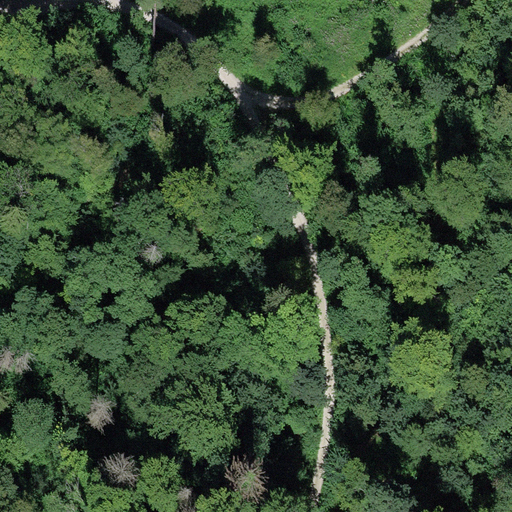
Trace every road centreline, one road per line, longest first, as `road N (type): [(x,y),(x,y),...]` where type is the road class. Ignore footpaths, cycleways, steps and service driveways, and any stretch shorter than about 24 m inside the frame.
road 1 (track): [(257,116),(196,61),(138,25),(0,1)]
road 2 (track): [(312,511),(325,432),(312,269)]
road 3 (track): [(257,116),(332,99),(400,56),(460,0)]
road 4 (track): [(312,269),(257,116)]
